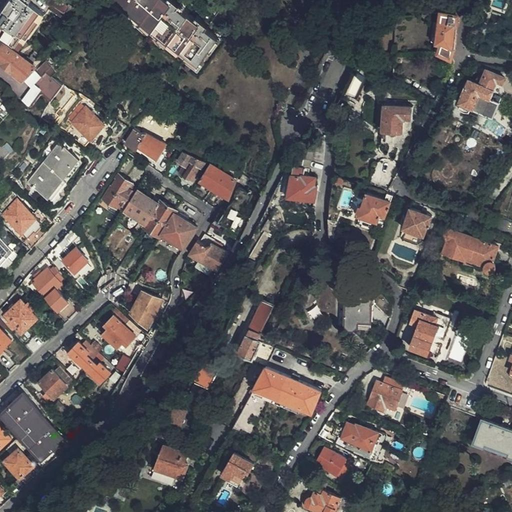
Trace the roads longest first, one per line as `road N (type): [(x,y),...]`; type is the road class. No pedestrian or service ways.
road 1 (residential): [(308,116),(224,278),(174,352),(121,409)]
road 2 (residential): [(154,175),(209,216),(180,261),(180,285),(121,409)]
road 3 (residential): [(0,296),(65,224),(111,155)]
road 4 (residential): [(121,409),(6,511)]
road 5 (residential): [(0,390),(111,285)]
